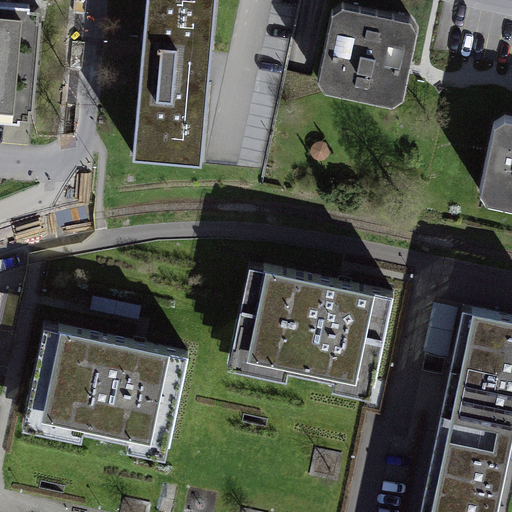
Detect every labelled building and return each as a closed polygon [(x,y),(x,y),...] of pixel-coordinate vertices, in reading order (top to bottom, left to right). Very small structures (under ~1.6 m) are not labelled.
[(213,86),(220,0),(146,0),(133,159),(206,165),(213,86)] [(40,8),(0,4),(0,124),(31,127),(40,8)] [(346,5),(333,12),(319,74),(327,86),(393,101),(405,95),(410,68),(418,31),(412,20),(346,5)] [(511,117),(505,116),(495,120),(480,189),(486,200),(511,206),(511,117)] [(384,292),(239,263),(219,364),(274,375),(277,362),(326,371),(323,387),(363,395),(384,292)] [(491,511),(511,418),(511,314),(459,303),(414,511),(491,511)] [(180,356),(35,328),(15,429),(70,440),(73,426),(122,436),(119,451),(159,459),(180,356)]
